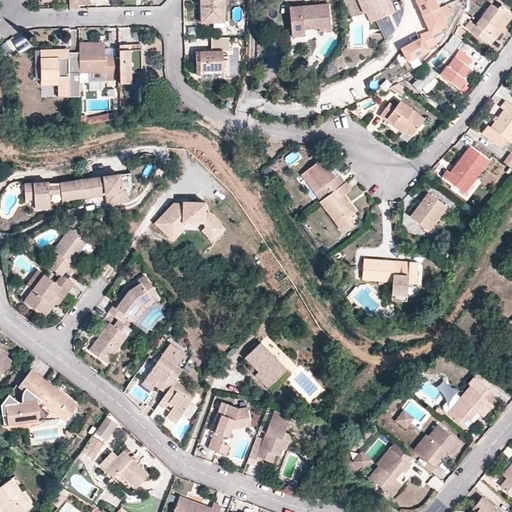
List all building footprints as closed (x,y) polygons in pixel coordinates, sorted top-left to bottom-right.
[(68,0),(69,9),(78,9),(78,6),(79,5),(78,0),(68,0)] [(78,9),(87,9),(87,0),(78,0),(79,5),(78,6),(78,9)] [(223,22),(221,0),(200,0),(201,23),(213,23),(223,23),(223,22)] [(366,11),(371,9),(366,0),(357,0),(363,13),(366,11)] [(395,12),(390,0),(366,0),(371,9),(376,21),(395,12)] [(415,0),(423,16),(439,8),(435,0),(415,0)] [(291,10),(293,32),(307,31),(306,28),(309,27),(310,30),(320,29),(321,33),(333,31),(330,5),(291,10)] [(511,14),(501,6),(498,11),(490,5),(475,25),(470,21),(465,28),(490,46),(502,32),(499,30),(511,14)] [(430,32),(430,33),(446,27),(443,19),(450,16),(445,6),(439,8),(423,16),(430,32)] [(371,23),(376,21),(371,9),(366,11),(371,23)] [(455,33),(454,35),(460,39),(465,32),(458,27),(457,28),(456,31),(455,33)] [(430,33),(430,32),(420,36),(422,39),(402,50),(408,62),(429,51),(428,49),(435,45),(430,33)] [(32,49),(22,33),(21,33),(16,37),(9,41),(0,47),(0,49),(8,60),(17,53),(20,58),(32,49)] [(460,39),(454,35),(446,46),(455,52),(462,41),(460,39)] [(229,38),(220,39),(220,52),(223,52),(229,52),(229,38)] [(105,44),(80,45),(80,54),(80,82),(116,81),(115,50),(105,50),(105,44)] [(120,46),(120,86),(132,86),(131,74),(142,74),(141,51),(131,51),(131,46),(120,46)] [(471,59),(459,50),(441,74),(457,86),(471,68),(466,65),(471,59)] [(80,82),(80,54),(69,54),(60,54),(59,51),(41,51),(42,81),(58,81),(58,87),(58,98),(81,97),(80,82)] [(223,72),(223,52),(220,52),(200,53),(201,73),(223,72)] [(429,68),(413,83),(419,90),(422,87),(434,76),(436,74),(429,68)] [(434,76),(422,87),(427,92),(439,81),(434,76)] [(401,95),(406,88),(400,83),(390,86),(401,95)] [(411,135),(424,118),(400,101),(395,108),(389,103),(379,116),(387,122),(389,119),(411,135)] [(511,140),(511,107),(505,102),(500,108),(504,111),(490,129),(488,127),(482,135),(501,149),(506,142),(510,144),(511,140)] [(113,113),(82,119),(84,128),(114,122),(113,113)] [(264,151),(266,142),(257,141),(257,150),(264,151)] [(447,171),(442,178),(464,195),(489,162),(469,148),(450,174),(447,171)] [(346,184),(340,175),(335,178),(322,161),(302,176),(315,193),(325,187),(329,192),(331,190),(333,194),(346,184)] [(122,191),(120,175),(60,184),(60,187),(61,194),(62,201),(96,196),(95,192),(106,190),(106,194),(111,194),(113,203),(127,201),(126,191),(122,191)] [(50,195),(49,186),(49,184),(24,186),(26,201),(35,200),(35,210),(51,209),(50,195)] [(351,191),(346,184),(333,194),(321,203),(342,232),(354,223),(350,217),(357,212),(344,196),(351,191)] [(61,194),(60,187),(49,188),(49,186),(50,195),(61,194)] [(446,209),(427,195),(410,218),(428,233),(446,209)] [(153,222),(169,237),(181,224),(181,222),(203,221),(204,223),(210,228),(218,219),(208,210),(203,210),(203,200),(184,201),(184,204),(181,205),(181,203),(172,203),(153,222)] [(224,224),(218,219),(210,228),(204,223),(203,221),(181,222),(181,224),(169,237),(172,240),(182,228),(201,228),(212,238),(224,224)] [(59,255),(49,267),(61,276),(86,242),(70,230),(54,252),(59,255)] [(416,286),(418,266),(409,265),(408,272),(394,270),(394,264),(363,261),(361,282),(392,285),(392,287),(407,288),(407,285),(416,286)] [(34,291),(44,277),(38,272),(27,287),(34,291)] [(72,285),(61,276),(55,284),(44,277),(34,291),(25,303),(40,315),(50,301),(54,305),(59,304),(72,285)] [(115,310),(125,316),(131,321),(141,306),(152,298),(149,292),(153,289),(145,276),(126,288),(117,301),(120,303),(115,310)] [(160,299),(153,289),(149,292),(152,298),(141,306),(131,321),(135,323),(145,310),(160,299)] [(50,301),(40,315),(44,318),(54,305),(50,301)] [(121,322),(125,316),(115,310),(120,303),(117,301),(108,313),(119,321),(121,322)] [(359,317),(362,314),(356,308),(352,310),(359,317)] [(132,330),(121,322),(119,321),(114,327),(114,328),(109,325),(105,331),(90,351),(108,363),(122,344),(127,337),(132,330)] [(284,372),(258,344),(243,358),(256,373),(268,387),(284,372)] [(170,345),(161,357),(175,366),(183,354),(170,345)] [(0,378),(11,364),(0,355),(0,378)] [(158,384),(162,387),(168,392),(175,382),(182,372),(175,366),(161,357),(144,382),(154,389),(158,384)] [(0,405),(0,407),(2,418),(6,418),(7,427),(42,423),(42,422),(41,418),(55,417),(66,425),(70,419),(76,418),(73,402),(31,371),(21,385),(23,387),(21,390),(25,393),(23,396),(24,398),(23,400),(23,402),(18,403),(8,396),(0,405)] [(268,387),(256,373),(253,376),(265,390),(268,387)] [(450,385),(441,377),(434,386),(443,394),(450,385)] [(154,389),(144,382),(141,385),(151,393),(154,389)] [(175,382),(168,392),(167,394),(163,400),(170,404),(174,407),(169,415),(178,421),(195,396),(175,382)] [(476,382),(471,388),(483,399),(488,393),(476,382)] [(471,388),(470,388),(448,414),(467,429),(473,423),(470,421),(476,413),(482,418),(492,406),(483,399),(471,388)] [(249,422),(247,410),(239,411),(229,407),(223,420),(217,418),(211,433),(213,434),(208,449),(226,456),(229,448),(222,445),(224,438),(228,439),(231,430),(235,422),(239,423),(249,422)] [(413,418),(404,410),(396,420),(405,427),(413,418)] [(274,413),(272,419),(288,426),(290,419),(274,413)] [(176,424),(178,421),(169,415),(167,417),(176,424)] [(118,425),(106,417),(95,434),(107,441),(118,425)] [(38,429),(42,423),(7,427),(6,418),(2,418),(3,428),(8,433),(38,429)] [(261,450),(253,448),(247,464),(255,467),(258,460),(272,464),(275,457),(280,459),(283,451),(286,443),(283,442),(285,435),(288,426),(272,419),(261,450)] [(250,426),(249,422),(239,423),(235,422),(231,430),(250,426)] [(461,444),(439,425),(417,452),(435,467),(440,460),(439,459),(445,451),(451,456),(461,444)] [(292,438),(285,435),(283,442),(286,443),(283,451),(286,452),(292,438)] [(103,445),(92,437),(81,453),(92,461),(103,445)] [(401,450),(396,456),(407,465),(413,459),(401,450)] [(396,456),(391,452),(368,479),(391,498),(402,485),(396,481),(403,473),(405,475),(411,468),(407,465),(396,456)] [(134,463),(123,453),(105,471),(130,495),(148,476),(141,469),(134,463)] [(369,463),(360,456),(353,464),(362,472),(369,463)] [(511,466),(504,476),(509,479),(502,487),(511,495),(511,466)] [(10,482),(0,488),(0,508),(3,507),(6,511),(26,511),(29,510),(10,482)] [(499,511),(483,498),(476,506),(478,508),(474,511),(499,511)] [(219,511),(221,508),(213,505),(211,510),(180,499),(174,511),(219,511)]
